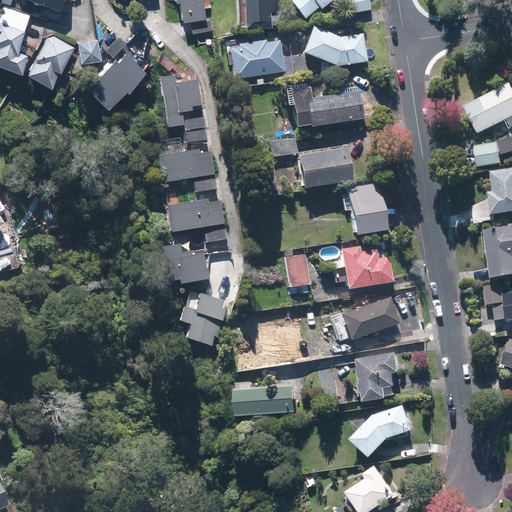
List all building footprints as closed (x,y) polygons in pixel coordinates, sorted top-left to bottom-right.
[(24,0),(53,11),(56,0),(24,0)] [(199,22),(196,0),(169,0),(170,2),(174,2),(176,22),(188,21),(189,33),(209,31),(208,21),(199,22)] [(237,0),(240,30),(267,28),(266,13),(276,12),(275,0),(237,0)] [(285,0),(299,18),(314,6),(316,8),(326,0),(285,0)] [(345,0),(348,12),(366,8),(364,0),(345,0)] [(27,17),(3,6),(0,11),(0,69),(13,75),(21,56),(12,52),(27,17)] [(79,90),(98,108),(116,90),(118,92),(137,73),(136,72),(143,64),(138,59),(145,37),(134,33),(123,44),(109,30),(99,39),(106,46),(102,50),(110,59),(79,90)] [(307,30),(297,56),(331,69),(363,63),(358,36),(334,40),(307,30)] [(55,74),(71,48),(51,37),(44,38),(22,76),(44,89),(54,73),(55,74)] [(97,40),(77,42),(79,63),(98,61),(97,40)] [(225,52),(230,82),(282,73),(283,77),(301,74),(298,57),(279,60),(276,42),(262,45),(262,43),(236,48),(237,49),(225,52)] [(170,79),(152,82),(160,131),(178,128),(176,115),(187,113),(187,109),(196,107),(192,83),(171,87),(170,79)] [(465,109),(478,135),(511,118),(511,91),(510,87),(465,109)] [(283,94),(289,130),(311,127),(311,128),(358,120),(353,94),(304,102),(302,91),(283,94)] [(293,139),(268,140),(268,157),(259,159),(265,198),(277,196),(270,158),(294,157),(293,139)] [(496,146),(475,149),(477,167),(499,164),(496,146)] [(290,159),(296,192),(346,183),(340,151),(290,159)] [(150,160),(155,186),(209,177),(205,154),(194,156),(193,152),(150,160)] [(511,170),(491,173),(493,194),(489,195),(492,217),(511,213),(511,170)] [(373,186),(342,191),(349,238),(380,233),(373,186)] [(161,209),(166,235),(218,226),(214,203),(203,205),(202,202),(161,209)] [(510,229),(484,233),(491,281),(511,278),(511,226),(510,227),(510,229)] [(222,230),(199,234),(201,245),(223,242),(222,230)] [(8,242),(0,244),(0,253),(11,250),(8,242)] [(156,250),(159,285),(171,283),(171,288),(202,281),(197,256),(187,258),(186,253),(177,255),(175,246),(156,250)] [(336,252),(343,291),(386,284),(382,260),(374,261),(372,252),(356,255),(355,249),(336,252)] [(301,257),(281,259),(286,289),(305,286),(301,257)] [(506,319),(506,323),(511,321),(511,294),(502,296),(500,286),(485,288),(488,306),(492,305),(495,321),(506,319)] [(177,341),(202,349),(206,338),(210,340),(219,313),(214,311),(217,303),(193,296),(188,313),(176,310),(171,325),(181,329),(177,341)] [(335,317),(344,342),(395,325),(386,299),(335,317)] [(511,343),(502,367),(511,370),(511,343)] [(395,356),(357,362),(363,405),(386,401),(384,390),(394,389),(392,376),(398,375),(395,356)] [(234,391),(237,419),(295,414),(293,386),(234,391)] [(403,407),(373,418),(350,442),(370,460),(388,440),(412,432),(403,407)] [(373,511),(395,497),(375,469),(364,476),(367,480),(345,495),(347,497),(342,501),(349,511),(373,511)]
